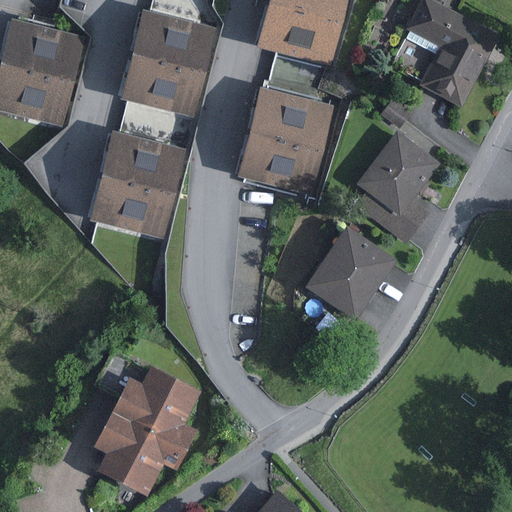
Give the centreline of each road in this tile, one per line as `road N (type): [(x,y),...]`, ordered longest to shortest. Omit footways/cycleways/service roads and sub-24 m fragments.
road 1 (unclassified): [(289,431),(238,381),(213,313),(209,185),(245,0)]
road 2 (residential): [(289,431),(389,338),(511,112)]
road 3 (unclassified): [(108,0),(66,191)]
road 4 (residential): [(172,511),(289,431)]
